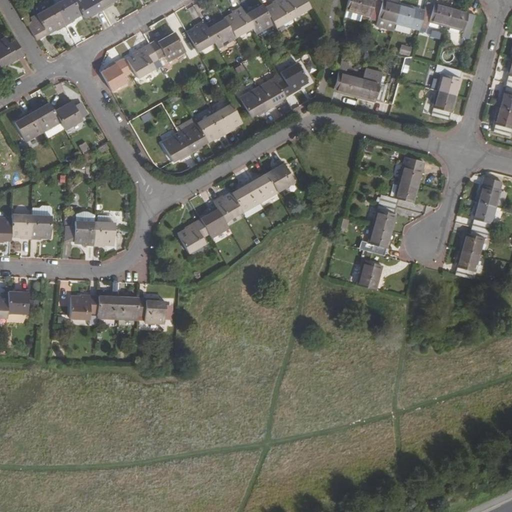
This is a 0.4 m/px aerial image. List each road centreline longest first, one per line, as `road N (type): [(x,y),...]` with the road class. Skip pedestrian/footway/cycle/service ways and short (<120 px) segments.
road 1 (residential): [(158,206),(312,120),(460,154)]
road 2 (residential): [(0,266),(115,268),(130,258),(144,215),(158,206)]
road 3 (residential): [(158,206),(72,59)]
road 4 (residential): [(503,0),(460,154)]
road 5 (residential): [(72,59),(177,0)]
